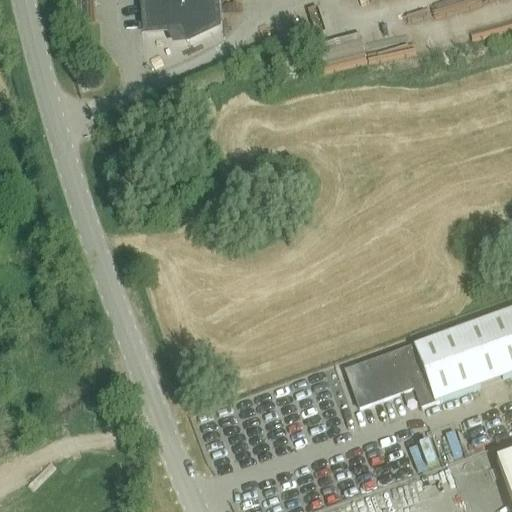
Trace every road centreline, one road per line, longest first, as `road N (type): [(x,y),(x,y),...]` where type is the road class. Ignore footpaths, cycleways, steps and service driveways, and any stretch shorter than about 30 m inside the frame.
road 1 (tertiary): [(200,511),(163,437),(54,122),(24,0)]
road 2 (unknown): [(292,0),(239,45),(54,122)]
